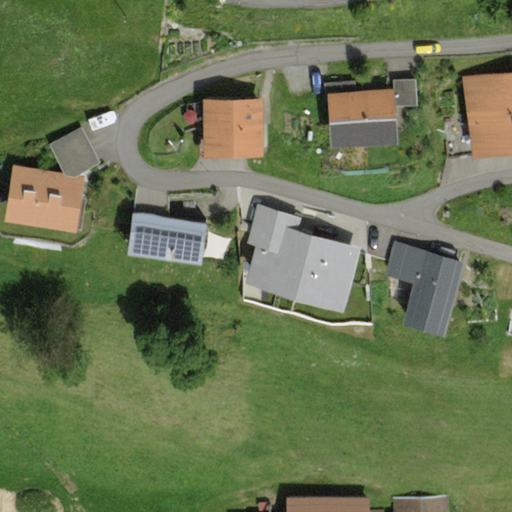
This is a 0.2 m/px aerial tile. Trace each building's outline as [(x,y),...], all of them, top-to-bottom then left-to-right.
[(511,142),(511,64),(453,70),(459,147),(511,142)] [(380,87),(310,90),(312,141),(382,138),(380,87)] [(194,92),(190,143),(255,148),(259,97),(194,92)] [(80,130),(53,144),(69,175),(96,161),(80,130)] [(80,179),(16,170),(9,218),(73,228),(80,179)] [(296,219),(259,208),(250,240),(259,242),(249,279),(339,305),(355,250),(292,232),(296,219)] [(202,224),(134,215),(130,250),(197,259),(202,224)] [(454,262),(389,237),(376,269),(397,277),(382,312),(426,330),(454,262)] [(360,511),(362,493),(274,488),(273,511),(360,511)] [(446,511),(447,499),(366,494),(365,511),(446,511)]
